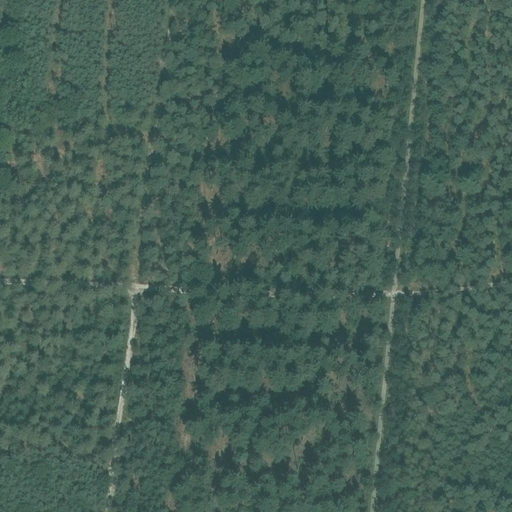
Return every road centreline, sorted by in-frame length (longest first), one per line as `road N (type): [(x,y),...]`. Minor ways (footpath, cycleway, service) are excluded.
road 1 (track): [(135,287),(393,293),(511,282)]
road 2 (track): [(135,287),(107,511)]
road 3 (track): [(0,283),(135,287)]
